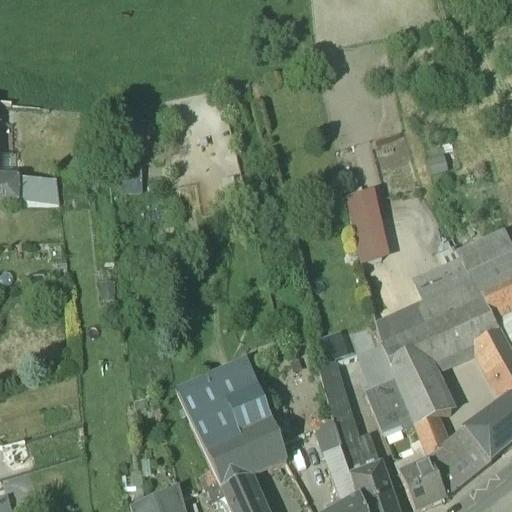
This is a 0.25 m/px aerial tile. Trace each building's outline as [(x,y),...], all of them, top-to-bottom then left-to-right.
[(139,175),(121,175),(121,191),(140,190),(139,175)] [(56,181),(18,182),(18,207),(59,207),(56,181)] [(18,182),(0,182),(0,206),(18,207),(18,182)] [(356,267),(383,260),(366,191),(339,198),(356,267)] [(511,260),(468,281),(471,287),(491,323),(511,315),(511,260)] [(491,323),(471,287),(405,317),(427,369),(428,370),(474,351),(473,350),(498,337),(491,323)] [(405,317),(375,330),(381,352),(414,432),(434,424),(451,417),(428,370),(427,369),(405,317)] [(319,343),(327,364),(344,358),(336,336),(319,343)] [(511,362),(498,337),(473,350),(474,351),(504,407),(511,402),(511,362)] [(247,367),(177,398),(189,427),(211,476),(219,493),(221,498),(221,497),(249,485),(285,469),(247,367)] [(326,371),(317,374),(321,385),(330,383),(326,371)] [(392,385),(368,395),(373,407),(393,399),(391,394),(395,393),(392,385)] [(511,402),(504,407),(465,435),(490,467),(511,448),(511,402)] [(434,424),(414,432),(427,464),(446,454),(445,452),(434,424)] [(331,428),(313,435),(323,463),(340,457),(332,433),(331,428)] [(347,428),(332,433),(340,457),(342,465),(344,469),(346,469),(358,465),(347,428)] [(465,435),(445,452),(446,454),(427,464),(429,468),(444,503),(490,467),(465,435)] [(24,444),(2,450),(6,466),(13,472),(30,468),(24,444)] [(342,465),(326,470),(333,488),(349,482),(346,469),(344,469),(342,465)] [(429,468),(399,481),(412,511),(422,511),(444,503),(429,468)] [(394,511),(380,471),(349,482),(357,507),(358,511),(394,511)] [(211,476),(200,482),(207,498),(219,493),(211,476)] [(349,482),(333,488),(338,501),(342,504),(347,502),(351,511),(357,507),(349,482)] [(259,511),(249,485),(221,497),(223,502),(227,511),(259,511)] [(182,511),(178,492),(132,511),(182,511)] [(0,501),(0,511),(9,511),(6,500),(0,501)] [(227,511),(223,502),(208,508),(209,511),(227,511)]
